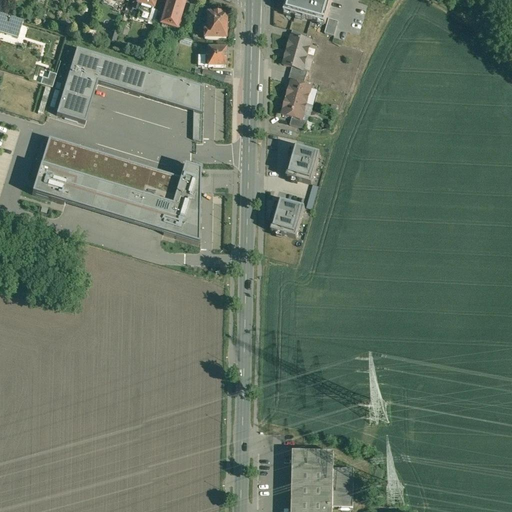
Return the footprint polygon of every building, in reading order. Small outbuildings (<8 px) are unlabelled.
[(134,0),(133,5),(141,7),(137,20),(148,23),(152,10),(154,10),(156,0),(134,0)] [(186,0),(185,0),(168,0),(168,2),(165,1),(164,4),(167,4),(166,8),(163,16),(160,26),(176,31),(178,26),(181,16),(186,0)] [(330,0),(290,0),(287,12),(324,22),(330,0)] [(196,7),(190,5),(187,16),(193,17),(196,7)] [(166,8),(160,7),(158,14),(163,16),(166,8)] [(23,22),(0,15),(0,33),(18,39),(23,22)] [(181,16),(178,26),(183,27),(186,17),(181,16)] [(226,16),(206,16),(206,25),(207,25),(207,32),(204,32),(203,40),(226,40),(226,32),(227,32),(227,26),(226,26),(226,16)] [(338,23),(329,20),(325,35),(334,37),(338,23)] [(183,27),(178,26),(176,31),(175,33),(181,35),(184,27),(183,27)] [(112,32),(109,42),(114,44),(117,34),(112,32)] [(308,36),(293,32),(291,38),(292,39),(292,38),(307,42),(308,36)] [(307,42),(292,38),(292,39),(288,52),(307,58),(311,43),(307,42)] [(226,51),(208,50),(208,57),(205,57),(205,67),(208,67),(208,68),(225,69),(225,59),(227,58),(227,53),(226,52),(225,52),(226,51)] [(76,51),(56,116),(85,125),(97,85),(168,106),(193,114),(201,116),(201,89),(76,51)] [(307,58),(288,52),(284,67),(292,69),(303,72),(303,71),(307,58)] [(303,72),(292,69),(291,75),(306,79),(308,73),(303,71),(303,72)] [(213,73),(203,70),(202,76),(211,79),(213,73)] [(50,73),(48,80),(44,78),(42,84),(52,88),(57,76),(50,73)] [(306,79),(291,75),(288,83),(292,84),(292,83),(304,87),(306,79)] [(344,76),(336,81),(341,90),(349,85),(344,76)] [(304,87),(292,83),(292,84),(288,100),(307,105),(311,89),(304,87)] [(307,105),(288,100),(283,116),(292,119),(302,122),(302,121),(307,105)] [(200,143),(201,116),(193,114),(192,141),(200,143)] [(302,122),(292,119),(290,127),(306,131),(308,123),(302,121),(302,122)] [(42,169),(34,195),(201,247),(201,172),(185,168),(181,181),(51,141),(42,169)] [(298,149),(289,178),(312,186),(321,157),(298,149)] [(310,208),(280,200),(270,235),(299,244),(310,208)] [(332,458),(293,457),(291,511),(330,511),(331,511),(332,473),(332,458)] [(350,511),(352,474),(332,473),(331,511),(336,511),(350,511)]
